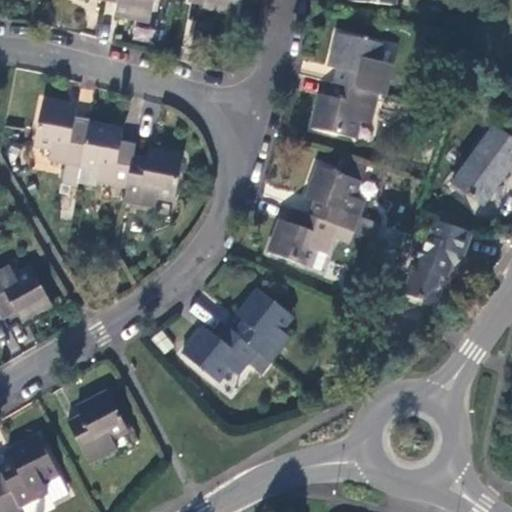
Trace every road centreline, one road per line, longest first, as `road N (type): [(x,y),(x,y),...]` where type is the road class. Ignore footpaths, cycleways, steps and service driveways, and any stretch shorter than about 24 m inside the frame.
road 1 (residential): [(0,386),(101,332),(187,269),(226,208),(256,114)]
road 2 (residential): [(256,114),(67,59),(0,48)]
road 3 (tertiary): [(208,511),(274,476),(365,459)]
road 4 (tertiary): [(511,295),(439,398)]
road 5 (tertiary): [(439,398),(402,392),(386,399),(365,425),(365,459)]
